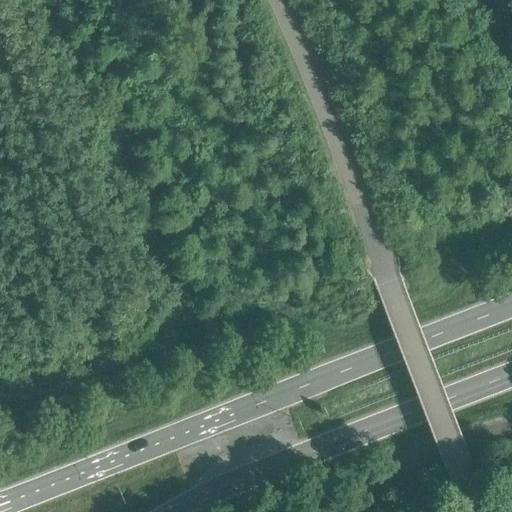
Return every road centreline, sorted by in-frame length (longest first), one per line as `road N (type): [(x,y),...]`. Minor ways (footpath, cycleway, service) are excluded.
road 1 (trunk): [(511,309),(0,505)]
road 2 (trunk): [(170,511),(511,375)]
